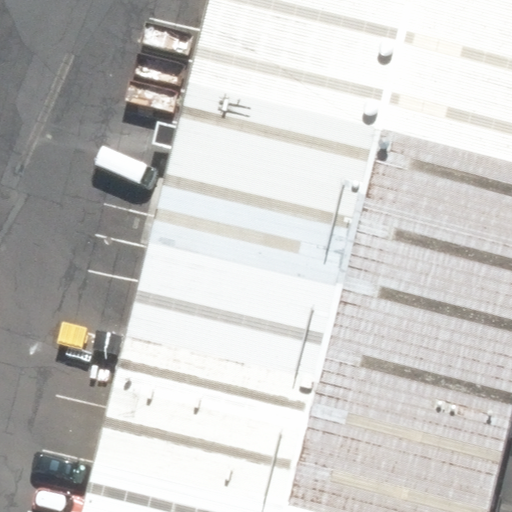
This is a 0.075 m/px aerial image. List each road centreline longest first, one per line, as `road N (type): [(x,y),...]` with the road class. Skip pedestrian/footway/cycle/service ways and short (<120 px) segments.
road 1 (unknown): [(0,248),(30,333),(29,376),(0,481)]
road 2 (unknown): [(51,0),(1,143),(0,196)]
